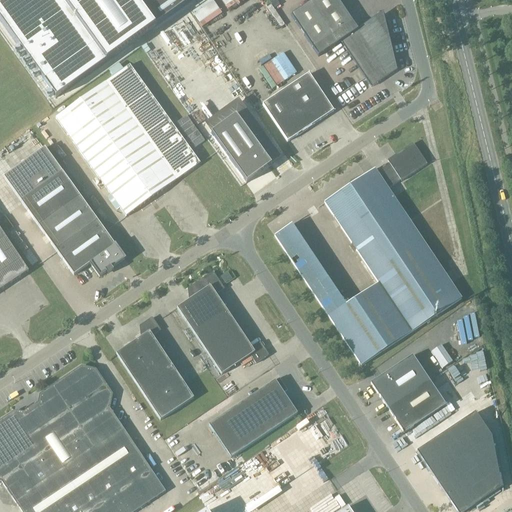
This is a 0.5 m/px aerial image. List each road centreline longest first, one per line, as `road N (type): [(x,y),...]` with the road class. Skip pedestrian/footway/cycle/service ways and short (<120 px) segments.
road 1 (unclassified): [(421,511),(232,228)]
road 2 (unclassified): [(232,228),(430,95),(407,0)]
road 3 (unclassified): [(0,383),(232,228)]
road 4 (secondary): [(511,248),(450,0)]
